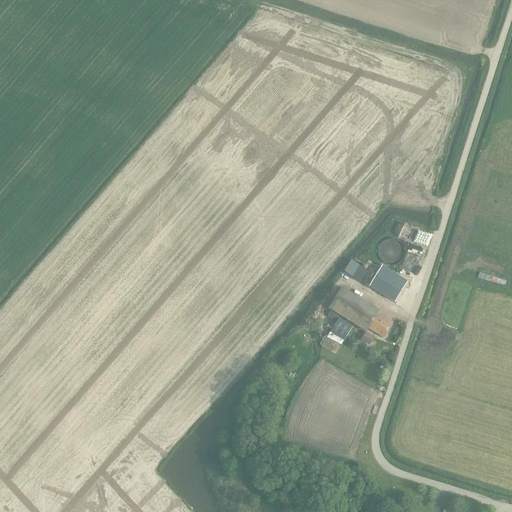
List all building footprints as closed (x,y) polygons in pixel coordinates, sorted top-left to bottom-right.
[(383,264),(387,266),(392,267),(397,266),(401,263),(404,259),(405,255),(405,250),(403,245),(400,241),(395,239),(390,238),(385,239),(381,243),(378,247),(377,251),(377,256),(379,261),(383,264)] [(360,282),(369,270),(353,258),(344,270),(360,282)] [(382,266),(369,286),(395,302),(408,282),(382,266)] [(490,281),(491,276),(479,273),(478,278),(490,281)] [(335,321),(339,314),(366,331),(368,328),(383,338),(393,322),(378,313),(379,311),(342,288),(329,308),(332,310),(328,317),(335,321)] [(330,332),(344,340),(353,327),(339,318),(330,332)] [(372,335),(366,331),(363,337),(369,340),(372,335)]
